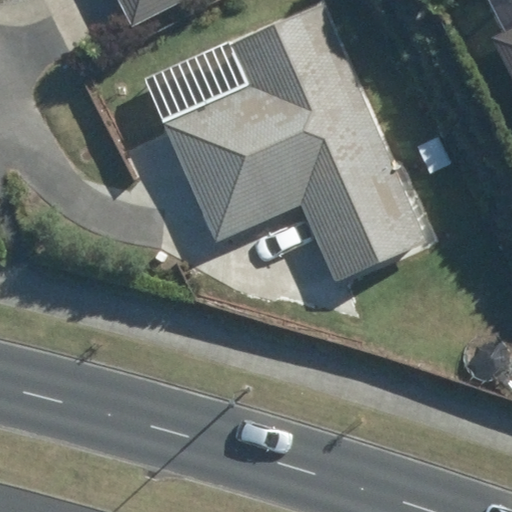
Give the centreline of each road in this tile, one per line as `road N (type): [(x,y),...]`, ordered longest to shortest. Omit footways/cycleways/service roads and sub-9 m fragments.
road 1 (secondary): [(0,382),(427,511)]
road 2 (residential): [(0,129),(67,187),(120,211)]
